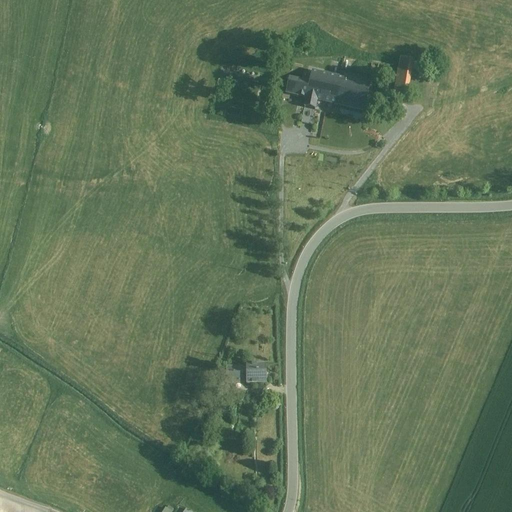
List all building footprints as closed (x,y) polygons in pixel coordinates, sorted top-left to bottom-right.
[(413,61),(400,58),(396,85),(409,87),(413,61)] [(369,86),(311,73),(308,83),(304,100),(343,109),(363,113),(369,86)] [(308,83),(289,79),(285,95),(304,100),(308,83)] [(316,102),(304,100),(299,124),(311,126),(316,102)] [(363,113),(343,109),(341,115),(361,119),(363,113)] [(245,366),(245,367),(226,368),(226,385),(245,384),(246,385),(266,384),(265,365),(245,366)]
